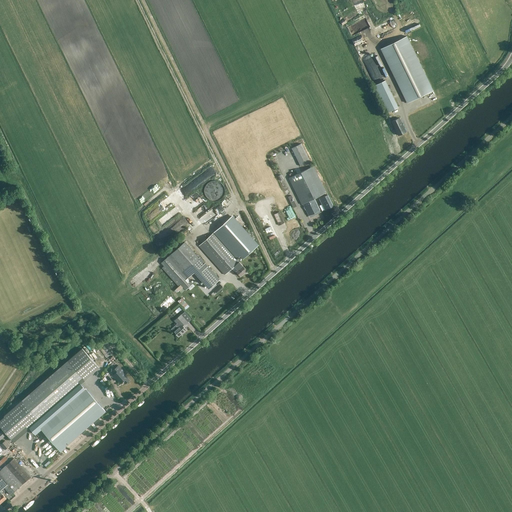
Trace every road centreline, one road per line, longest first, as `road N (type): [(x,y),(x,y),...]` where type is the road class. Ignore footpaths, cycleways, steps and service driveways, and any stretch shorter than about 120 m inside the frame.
road 1 (unclassified): [(3,511),(511,57)]
road 2 (track): [(67,511),(511,115)]
road 3 (track): [(274,272),(138,0)]
